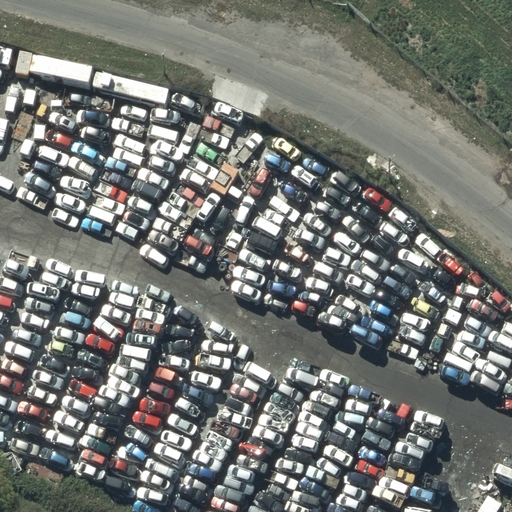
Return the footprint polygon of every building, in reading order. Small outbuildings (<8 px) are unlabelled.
[(139,346),(155,303),(140,297),(124,340),(139,346)] [(227,409),(253,346),(238,339),(212,403),(227,409)] [(315,383),(330,348),(315,342),(300,377),(315,383)] [(511,371),(482,360),(476,375),(511,388),(511,371)] [(337,400),(338,400),(339,400),(340,400),(341,400),(342,399),(343,399),(344,398),(345,398),(346,397),(347,396),(348,396),(349,395),(349,394),(350,393),(350,392),(351,391),(351,390),(351,389),(351,388),(351,387),(351,385),(351,384),(351,383),(350,382),(350,381),(349,380),(349,379),(348,378),(347,378),(346,377),(345,376),(344,376),(343,375),(342,375),(341,375),(340,375),(339,374),(338,374),(337,375),(336,375),(335,375),(334,375),(333,376),(332,376),(331,377),(330,378),(329,379),(328,379),(328,380),(327,381),(327,382),(326,383),(326,384),(326,386),(326,387),(326,388),(326,389),(326,390),(326,391),(327,392),(327,393),(328,394),(328,395),(329,396),(330,397),(331,397),(332,398),(333,398),(334,399),(335,399),(336,400),(337,400)]
